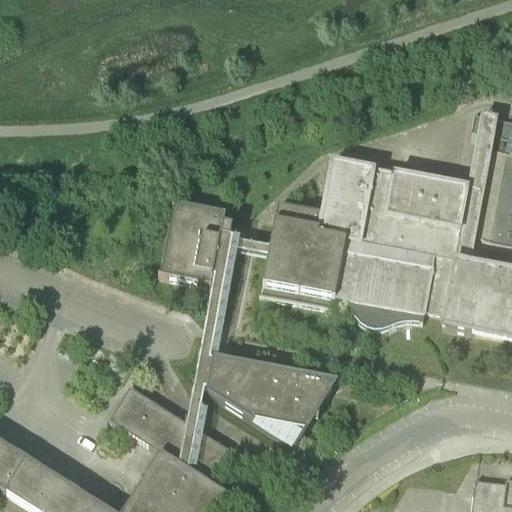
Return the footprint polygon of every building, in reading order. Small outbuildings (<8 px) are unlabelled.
[(511,277),(454,266),(467,194),(393,181),(393,182),(373,178),(374,177),(330,169),(318,237),(273,229),(272,230),(274,231),(272,241),(270,241),(270,242),(272,242),(270,253),(268,252),(268,253),(270,254),(268,264),(266,264),(266,265),(267,265),(265,276),(264,275),(264,276),(265,277),(261,300),(259,300),(259,301),(348,318),(348,317),(333,314),(334,306),(349,309),(351,317),(354,324),(360,330),(366,334),(374,336),(381,335),(396,330),(403,329),(411,328),(422,330),(441,335),(511,347),(511,277)] [(223,295),(231,253),(230,253),(231,248),(229,248),(232,235),(222,233),(225,220),(172,210),(171,212),(174,212),(160,281),(158,281),(158,282),(211,292),(223,295)] [(250,378),(233,375),(234,368),(212,364),(205,399),(295,456),(336,391),(337,388),(251,372),(250,378)] [(129,511),(97,511),(0,451),(0,498),(6,502),(0,511),(226,511),(231,505),(208,490),(228,457),(129,395),(109,429),(161,461),(129,511)] [(471,511),(511,511),(511,485),(506,484),(506,491),(474,486),(471,511)]
